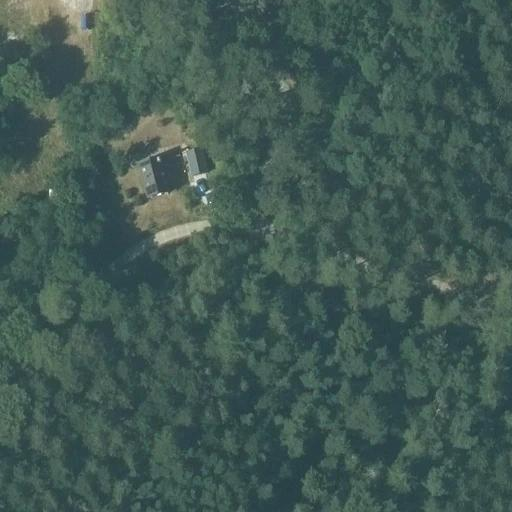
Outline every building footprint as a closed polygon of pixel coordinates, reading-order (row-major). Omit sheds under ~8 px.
[(78,121),(78,112),(64,111),(63,121),(78,121)] [(181,141),(196,129),(186,118),(167,136),(177,146),(181,141)] [(121,127),(118,127),(112,127),(112,125),(100,127),(101,142),(122,140),(121,127)] [(207,168),(205,162),(203,150),(185,154),(191,179),(208,174),(216,173),(215,166),(207,168)] [(167,188),(177,185),(170,158),(137,166),(147,202),(169,197),(167,188)]
